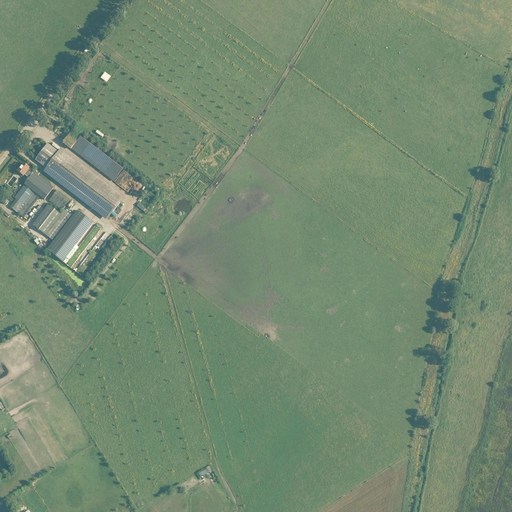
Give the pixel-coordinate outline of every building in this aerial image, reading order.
[(75,107),(81,111),(85,105),(79,101),(75,107)] [(72,131),(62,143),(71,149),(113,182),(123,170),(80,137),(72,131)] [(48,144),(35,161),(46,169),(58,152),(48,144)] [(58,152),(46,169),(109,217),(111,214),(113,212),(121,201),(58,152)] [(25,185),(15,198),(23,204),(28,198),(31,200),(19,215),(24,218),(40,197),(44,200),(54,188),(34,172),(33,173),(28,170),(29,168),(23,164),(17,172),(23,176),(25,174),(27,175),(26,176),(29,178),(24,185),(25,185)] [(63,209),(70,201),(57,190),(49,201),(63,212),(61,215),(50,207),(34,227),(51,240),(70,215),(63,209)] [(145,211),(147,208),(139,203),(137,206),(145,211)] [(78,211),(47,251),(62,262),(93,222),(78,211)] [(94,302),(87,305),(91,312),(97,309),(94,302)]
